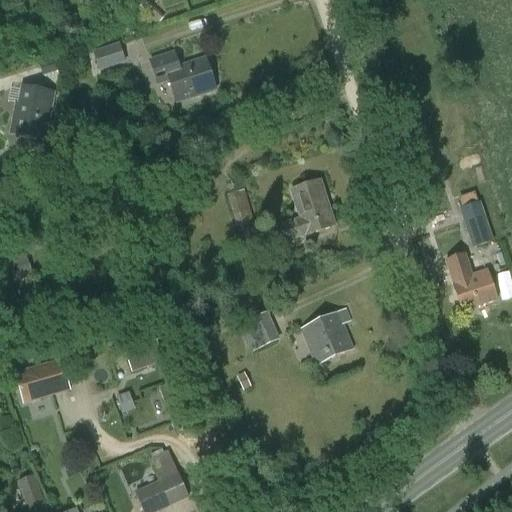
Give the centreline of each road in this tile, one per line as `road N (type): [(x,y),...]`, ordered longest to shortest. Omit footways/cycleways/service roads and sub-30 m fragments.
road 1 (track): [(468,440),(322,0)]
road 2 (primary): [(377,511),(511,408)]
